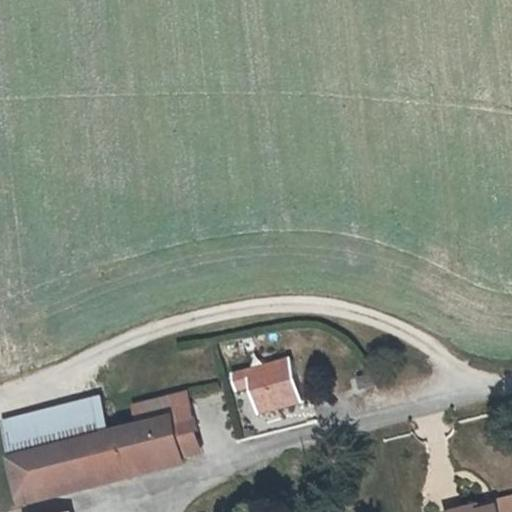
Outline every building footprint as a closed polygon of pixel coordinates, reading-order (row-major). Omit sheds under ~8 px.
[(228,375),(233,392),(248,388),(255,415),(301,402),(289,358),(228,375)] [(375,373),(357,377),(359,389),(378,386),(375,373)] [(123,435),(107,438),(12,461),(21,501),(185,463),(180,441),(197,437),(188,401),(119,417),(123,435)] [(3,426),(12,461),(107,438),(99,404),(3,426)] [(511,511),(511,494),(494,499),(496,507),(480,511),(479,505),(452,511),(511,511)]
